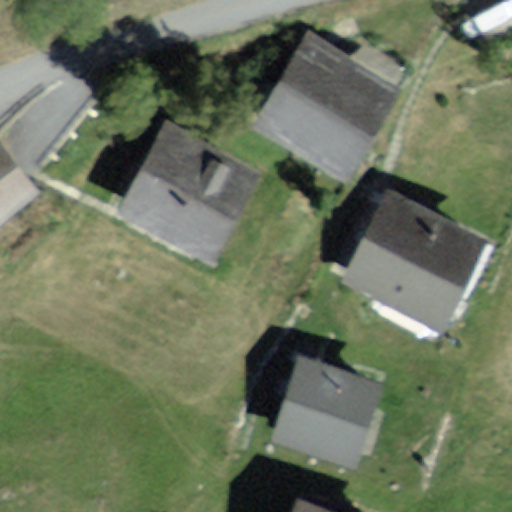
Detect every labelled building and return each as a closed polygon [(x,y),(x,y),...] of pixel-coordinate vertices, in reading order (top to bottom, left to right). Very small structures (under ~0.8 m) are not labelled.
[(306,35),(254,130),(340,177),(392,83),(306,35)] [(163,124),(117,212),(210,261),(256,173),(163,124)] [(353,274),(437,316),(476,239),(392,197),(353,274)] [(354,463),(381,389),(300,361),(274,435),(354,463)] [(328,511),(305,503),(301,511),(328,511)]
